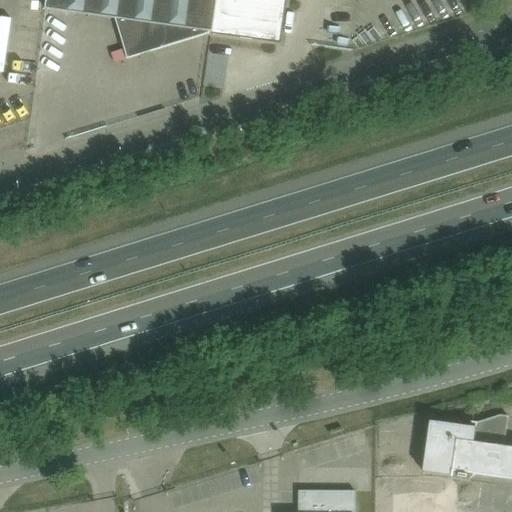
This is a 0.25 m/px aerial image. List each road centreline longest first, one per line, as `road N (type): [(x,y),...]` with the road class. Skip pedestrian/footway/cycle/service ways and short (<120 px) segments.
road 1 (motorway): [(511,142),(0,302)]
road 2 (motorway): [(0,362),(511,202)]
road 3 (residential): [(0,180),(511,21)]
road 4 (unclassified): [(0,474),(428,380),(511,354)]
